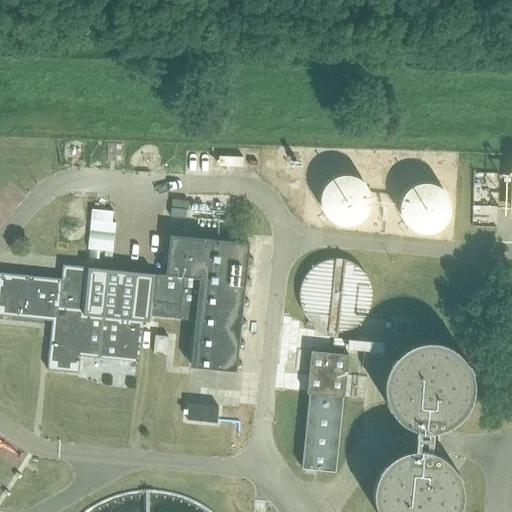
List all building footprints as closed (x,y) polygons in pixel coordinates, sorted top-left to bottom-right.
[(356,178),(347,175),(339,176),(331,179),(325,185),(321,193),(320,201),(322,209),(327,217),(333,222),(341,225),(350,224),(358,221),(365,215),(369,208),(370,199),(368,190),(363,183),(356,178)] [(436,185),(427,183),(419,184),(411,187),(405,193),(401,200),(400,209),(402,217),(406,224),(413,229),(420,232),(429,232),(438,229),(444,223),(448,215),(450,207),(448,198),(443,191),(436,185)] [(172,200),(171,208),(186,210),(187,210),(188,202),(172,200)] [(185,219),(186,210),(171,208),(170,217),(185,219)] [(92,210),(91,221),(89,233),(114,235),(116,223),(112,223),(113,212),(92,210)] [(166,275),(154,274),(88,268),(62,265),(61,279),(0,272),(0,315),(52,321),(47,370),(78,373),(80,356),(138,362),(142,321),(149,322),(150,316),(196,321),(192,367),(236,371),(241,371),(242,363),(236,363),(238,350),(243,350),(244,343),(239,342),(240,329),(245,329),(246,322),(241,321),(242,308),(248,309),(248,301),(243,300),(244,287),(250,288),(250,280),(245,279),(246,266),(252,267),(252,259),(247,258),(249,243),(169,235),(166,275)] [(114,239),(89,237),(88,249),(113,251),(114,239)] [(355,264),(345,260),(334,259),(323,261),(313,266),(305,274),(300,284),(299,295),(300,306),(305,316),(312,324),(322,330),(333,332),(343,332),(353,328),(362,321),(368,312),(372,302),(372,291),(369,281),(363,272),(355,264)] [(166,354),(168,337),(154,335),(153,353),(166,354)] [(340,342),(340,352),(373,354),(374,344),(340,342)] [(435,453),(437,430),(449,426),(459,419),(467,409),(472,398),(473,385),(471,373),(466,362),(457,352),(447,346),(435,342),(423,342),(411,345),(401,351),(392,360),(387,371),(384,383),(384,395),(388,406),(395,416),(404,424),(402,452),(391,458),(383,466),(377,476),(373,487),(373,499),(376,510),(376,511),(458,511),(459,511),(462,500),(462,489),(459,477),(453,467),(445,459),(435,453)] [(343,397),(348,354),(310,351),(306,393),(308,394),(301,468),(335,472),(342,397),(343,397)] [(188,404),(187,420),(217,422),(218,406),(188,404)]
